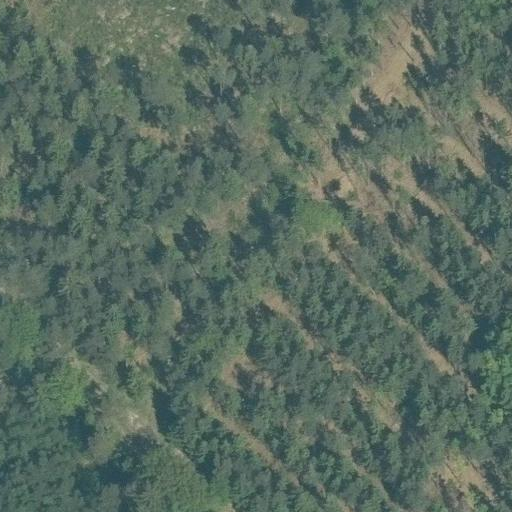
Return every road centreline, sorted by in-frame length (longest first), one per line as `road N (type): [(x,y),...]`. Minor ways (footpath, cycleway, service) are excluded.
road 1 (track): [(137,439),(374,0)]
road 2 (track): [(0,302),(210,511)]
